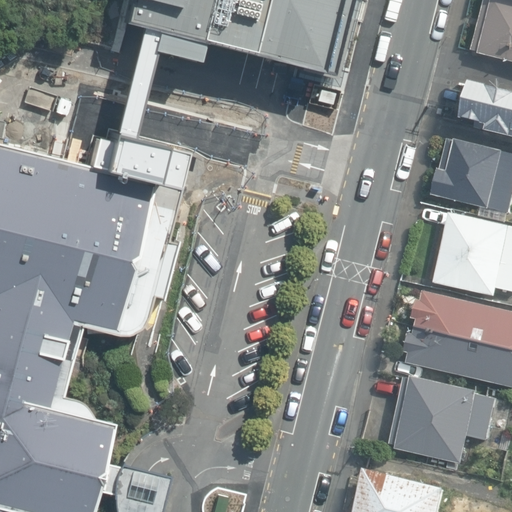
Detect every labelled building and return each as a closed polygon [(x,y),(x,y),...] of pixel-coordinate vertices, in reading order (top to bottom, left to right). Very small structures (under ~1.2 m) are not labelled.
[(337,79),(346,46),(319,39),(329,0),(160,0),(290,33),(282,65),(337,79)] [(494,0),(481,53),(511,61),(511,0),(494,0)] [(511,91),(471,81),(461,117),(490,125),(488,130),(511,135),(511,91)] [(479,216),(507,222),(509,213),(511,213),(511,154),(505,152),(506,150),(459,138),(458,141),(449,139),(435,195),(482,207),(479,216)] [(166,239),(173,208),(172,207),(171,185),(151,186),(152,181),(0,142),(0,511),(91,511),(97,490),(111,493),(111,501),(113,511),(161,511),(171,475),(119,461),(117,465),(104,462),(113,422),(93,417),(86,407),(80,401),(72,397),(62,394),(71,357),(61,354),(64,342),(70,342),(75,339),(78,334),(80,325),(118,334),(127,334),(135,331),(142,325),(146,317),(152,296),(161,298),(175,242),(166,239)] [(511,228),(511,225),(451,213),(452,208),(424,202),(419,223),(448,229),(436,284),(497,296),(499,289),(511,291),(511,228)] [(417,328),(511,349),(511,311),(426,292),(426,295),(425,295),(424,301),(419,300),(415,319),(419,320),(417,328)] [(511,386),(511,349),(417,328),(416,333),(411,332),(406,352),(411,353),(409,363),(511,386)] [(399,449),(463,463),(469,435),(488,439),(497,399),(498,399),(498,398),(479,394),(480,390),(416,376),(415,379),(407,377),(393,444),(399,446),(399,449)] [(357,511),(440,511),(447,488),(369,468),(357,511)] [(511,511),(511,506),(455,491),(449,511),(511,511)]
